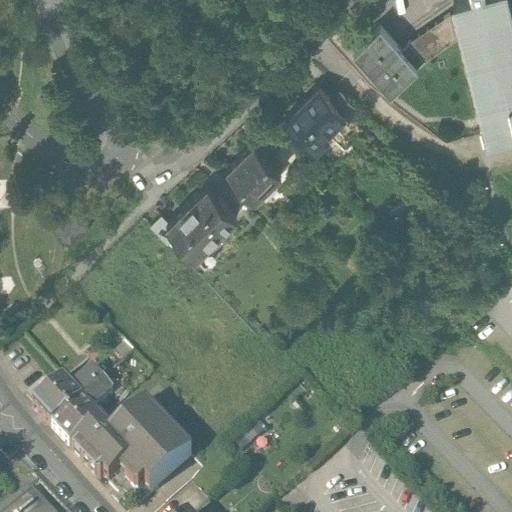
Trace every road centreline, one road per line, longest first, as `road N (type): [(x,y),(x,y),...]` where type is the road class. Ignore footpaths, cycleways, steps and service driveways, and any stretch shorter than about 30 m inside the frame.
road 1 (residential): [(124,148),(168,176),(345,0)]
road 2 (residential): [(49,0),(92,98),(125,136),(124,148)]
road 3 (residential): [(124,148),(103,162),(68,158),(35,135),(0,92)]
road 4 (residential): [(97,511),(0,407)]
road 5 (track): [(162,0),(188,30),(219,30),(262,0)]
